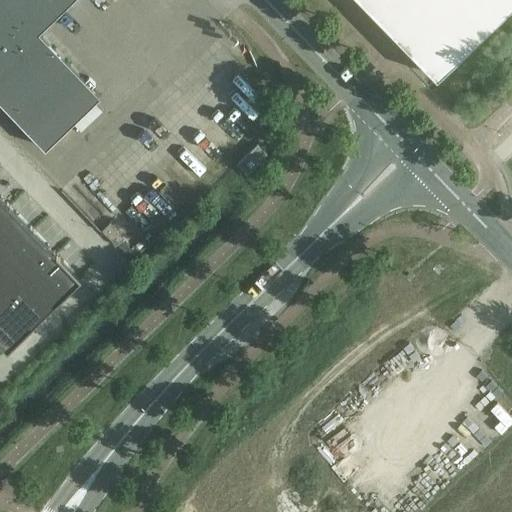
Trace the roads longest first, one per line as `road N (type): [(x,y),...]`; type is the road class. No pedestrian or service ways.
road 1 (residential): [(104,460),(136,419),(412,150)]
road 2 (residential): [(412,150),(265,0)]
road 3 (unclassified): [(412,150),(511,253)]
